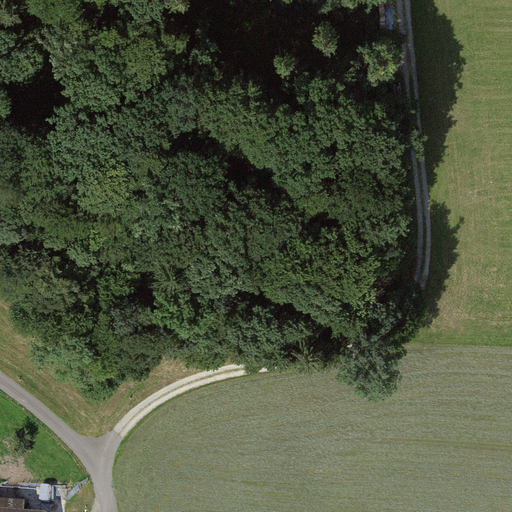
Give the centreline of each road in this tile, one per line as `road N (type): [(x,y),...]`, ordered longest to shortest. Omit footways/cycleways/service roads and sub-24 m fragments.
road 1 (track): [(99,471),(111,443),(142,410),(188,384),(369,345),(416,298),(427,263),(427,218),(405,0)]
road 2 (track): [(112,511),(99,471),(0,379)]
